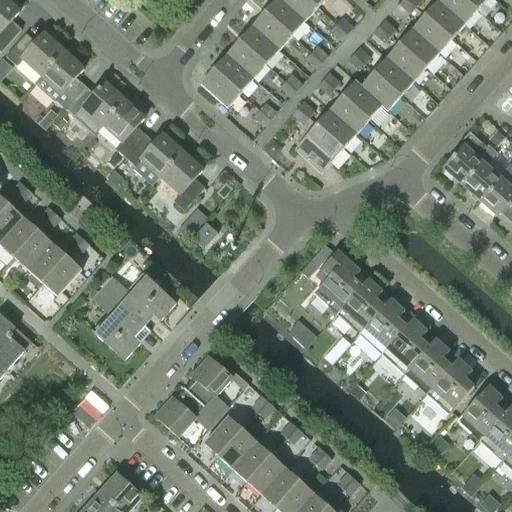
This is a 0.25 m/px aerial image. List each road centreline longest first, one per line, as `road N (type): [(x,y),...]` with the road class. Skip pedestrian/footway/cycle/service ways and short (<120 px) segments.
road 1 (residential): [(118,418),(300,216)]
road 2 (residential): [(511,378),(327,210)]
road 3 (residential): [(300,216),(156,88)]
road 4 (residential): [(511,281),(401,178)]
road 5 (residential): [(223,511),(118,418)]
road 6 (residential): [(156,88),(139,62),(57,0)]
road 7 (residential): [(35,511),(118,418)]
